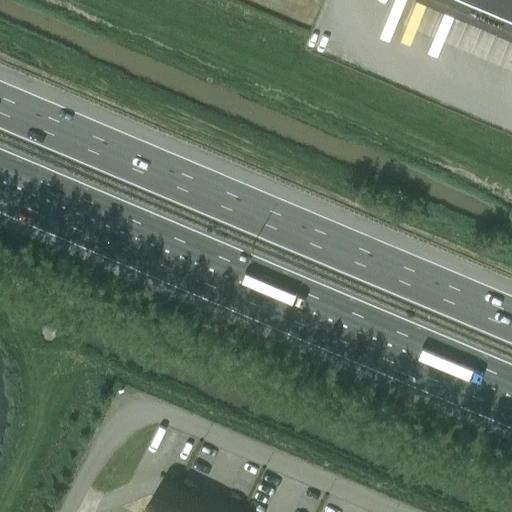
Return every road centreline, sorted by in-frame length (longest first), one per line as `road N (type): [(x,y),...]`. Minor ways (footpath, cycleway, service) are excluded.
road 1 (motorway): [(511,321),(0,103)]
road 2 (motorway): [(0,166),(511,382)]
